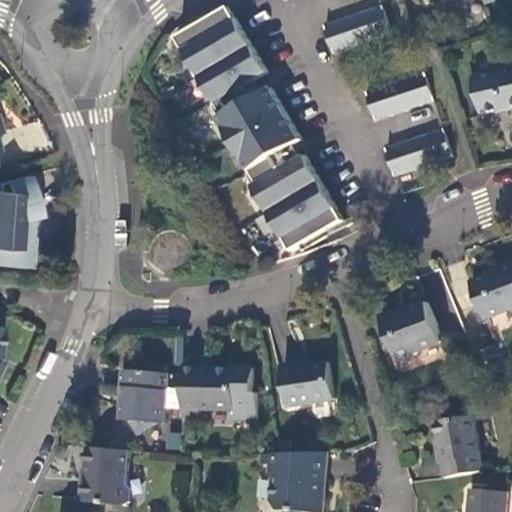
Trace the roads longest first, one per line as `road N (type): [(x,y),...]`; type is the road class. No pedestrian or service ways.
road 1 (residential): [(291,11),(403,243)]
road 2 (residential): [(97,300),(161,313),(254,301),(343,275)]
road 3 (residential): [(397,511),(388,413),(343,275)]
road 4 (residential): [(97,300),(0,505)]
road 5 (residential): [(83,84),(100,199),(97,300)]
